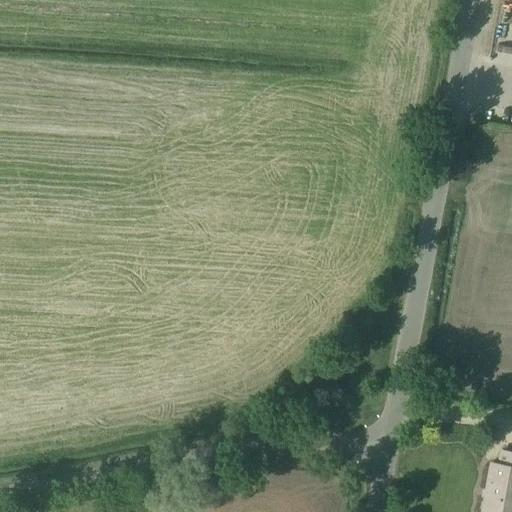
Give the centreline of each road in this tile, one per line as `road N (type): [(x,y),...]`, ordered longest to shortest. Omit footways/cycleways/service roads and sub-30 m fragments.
road 1 (tertiary): [(387,449),(470,0)]
road 2 (unclassified): [(0,488),(293,440),(387,449)]
